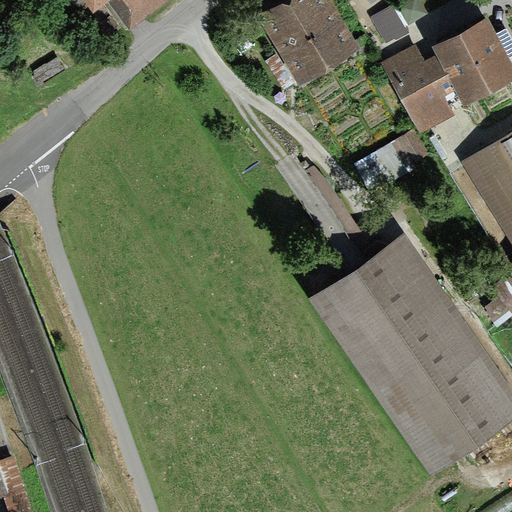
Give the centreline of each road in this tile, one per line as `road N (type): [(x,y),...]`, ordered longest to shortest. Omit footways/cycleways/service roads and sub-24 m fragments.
road 1 (unclassified): [(17,152),(153,511)]
road 2 (residential): [(202,0),(17,152)]
